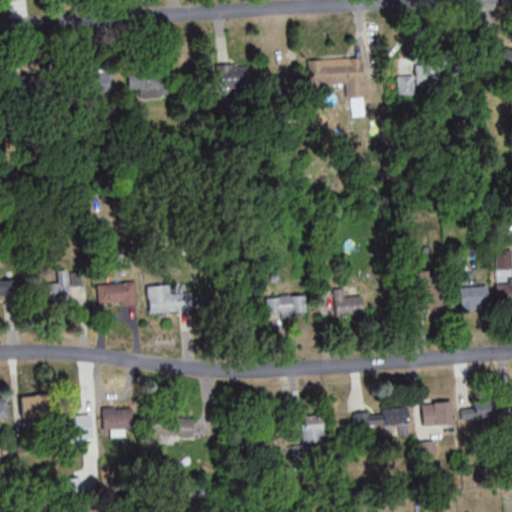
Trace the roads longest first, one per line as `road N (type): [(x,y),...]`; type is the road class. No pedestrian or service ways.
road 1 (residential): [(511,351),(238,372),(0,353)]
road 2 (residential): [(402,0),(0,25)]
